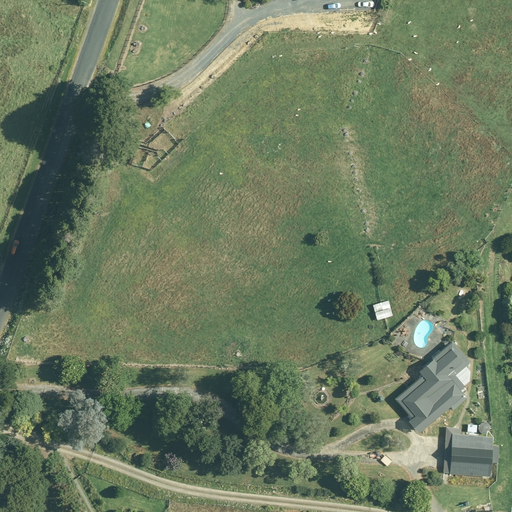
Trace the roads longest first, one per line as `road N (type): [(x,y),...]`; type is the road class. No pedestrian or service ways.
road 1 (unknown): [(0,428),(208,488),(369,511)]
road 2 (unclassified): [(0,306),(111,0)]
